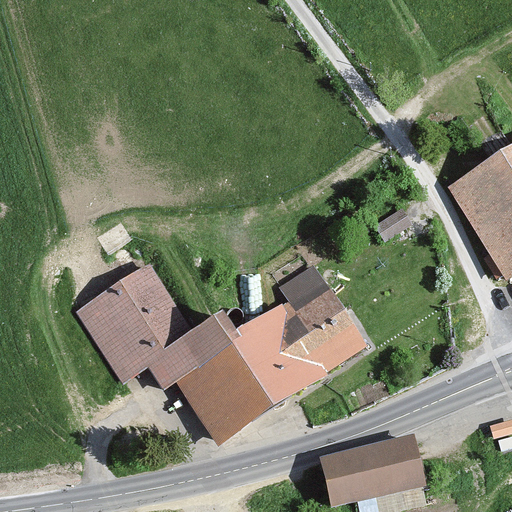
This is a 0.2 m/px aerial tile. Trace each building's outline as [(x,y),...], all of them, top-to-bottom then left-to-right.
[(494,254),(485,259),(498,280),(506,275),(510,282),(511,280),(511,277),(510,274),(511,272),(511,157),(456,191),(494,254)] [(413,226),(402,209),(374,227),(384,244),(413,226)] [(363,350),(312,270),(280,290),(290,306),(236,340),(223,318),(191,339),(147,269),(79,312),(124,383),(152,365),(166,386),(179,378),(219,440),(363,350)] [(511,420),(490,427),(494,439),(511,433),(511,420)] [(411,443),(322,463),(332,507),(361,501),(419,489),(421,488),(411,443)] [(419,489),(361,501),(363,511),(396,511),(423,507),(419,489)]
